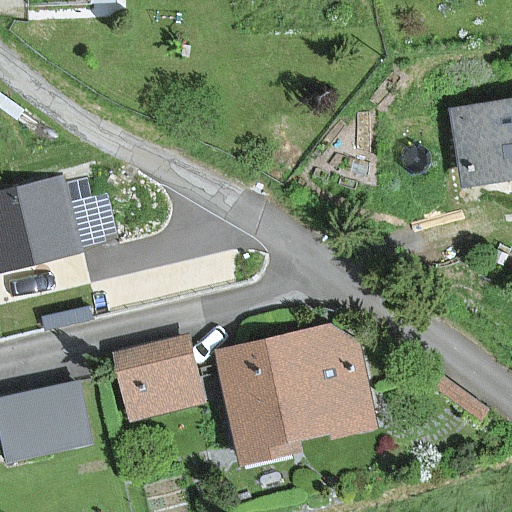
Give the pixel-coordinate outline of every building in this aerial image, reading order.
[(511,102),(456,110),(467,181),(511,174),(511,102)] [(63,180),(0,195),(0,269),(81,249),(63,180)] [(78,190),(90,234),(117,226),(105,183),(78,190)] [(284,440),(372,422),(355,342),(329,327),(219,350),(243,460),(286,451),(284,440)] [(186,340),(116,358),(132,417),(202,399),(186,340)] [(78,385),(0,401),(0,434),(6,463),(91,445),(78,385)]
